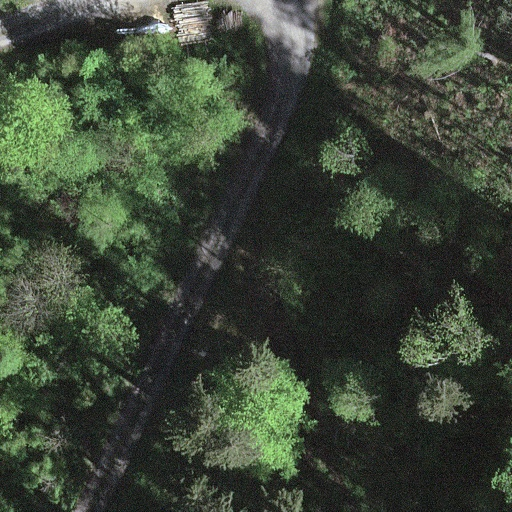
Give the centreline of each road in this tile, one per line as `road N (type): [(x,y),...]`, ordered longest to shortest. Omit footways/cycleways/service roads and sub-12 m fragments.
road 1 (track): [(315,0),(278,111),(94,511)]
road 2 (track): [(0,35),(167,0)]
